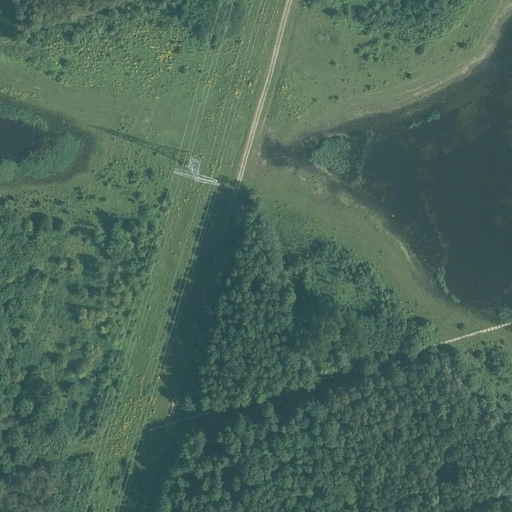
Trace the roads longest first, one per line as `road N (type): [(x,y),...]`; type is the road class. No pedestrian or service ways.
road 1 (track): [(291,0),(144,511)]
road 2 (track): [(0,475),(168,428)]
